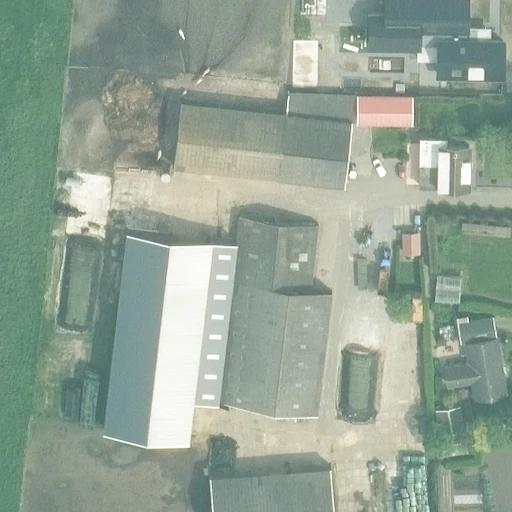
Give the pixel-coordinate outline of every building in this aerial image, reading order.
[(384,0),(385,13),(369,13),(369,46),(418,47),(419,43),(439,44),(439,59),(465,59),(464,75),(484,76),(484,68),(501,69),(502,69),(503,41),(473,40),(473,27),(467,27),(466,0),(384,0)] [(370,116),(410,116),(410,95),(289,91),(285,112),(181,99),(173,166),(278,177),(344,185),(349,140),(369,141),(370,116)] [(165,97),(165,123),(174,123),(174,96),(165,97)] [(439,187),(472,187),(472,144),(448,144),(448,137),(420,137),(420,186),(439,186),(439,187)] [(127,231),(104,430),(188,439),(193,398),(217,400),(318,412),(332,291),(339,226),(318,224),(239,215),(236,244),(127,231)] [(401,232),(402,254),(420,253),(420,231),(401,232)] [(361,236),(359,268),(369,269),(368,282),(381,283),(384,237),(361,236)] [(440,284),(466,285),(466,264),(441,263),(440,284)] [(493,315),(468,319),(467,315),(456,317),(461,343),(465,342),(468,362),(445,366),(448,385),(471,381),(474,397),(505,392),(493,315)] [(435,409),(439,435),(465,430),(461,405),(435,409)] [(441,443),(442,455),(468,451),(466,440),(441,443)] [(43,465),(180,468),(181,445),(44,442),(43,465)] [(209,475),(212,511),(334,511),(330,465),(209,475)]
